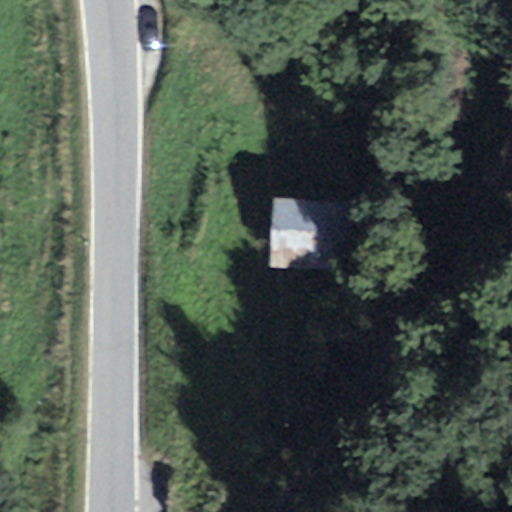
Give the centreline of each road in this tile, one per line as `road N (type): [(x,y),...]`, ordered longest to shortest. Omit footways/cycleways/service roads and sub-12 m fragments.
road 1 (track): [(277,511),(488,179),(507,115),(485,0)]
road 2 (tertiary): [(109,511),(100,0)]
